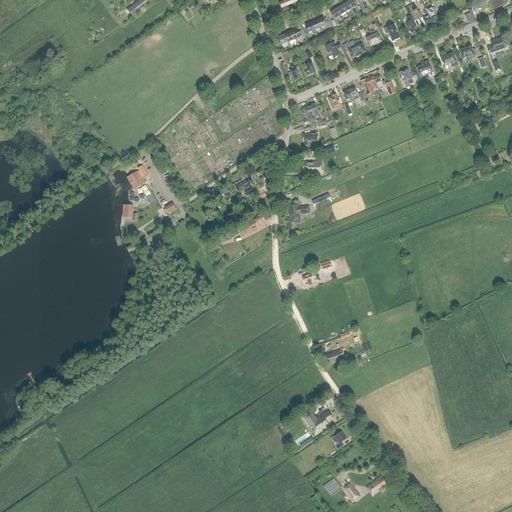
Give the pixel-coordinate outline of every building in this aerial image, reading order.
[(139,0),(125,11),(128,14),(147,0),(139,0)] [(293,2),(294,3),(298,1),(298,0),(287,0),(279,4),(280,7),(281,6),(284,11),(289,9),(287,4),(293,2)] [(353,0),(351,0),(348,2),(352,8),(357,5),(353,0)] [(492,3),(494,9),(501,6),(503,6),(503,5),(503,4),(502,3),(499,0),(489,0),(487,1),(489,4),(492,3)] [(346,12),(352,8),(348,2),(342,6),(346,12)] [(406,8),(410,15),(415,12),(412,5),(406,8)] [(342,6),(337,9),(340,15),(346,12),(342,6)] [(425,9),(426,11),(432,24),(438,21),(432,8),(429,9),(428,8),(425,9)] [(334,19),(340,15),(337,9),(331,13),(334,19)] [(355,15),(356,16),(354,17),(356,19),(357,19),(365,15),(364,11),(355,15)] [(426,27),(432,24),(426,11),(424,12),(424,13),(425,16),(426,16),(426,17),(423,18),(426,27)] [(408,18),(409,21),(405,23),(409,31),(410,31),(411,33),(412,33),(413,33),(414,33),(415,31),(416,31),(415,27),(416,27),(411,16),(408,18)] [(323,18),(317,21),(320,27),(321,27),(325,25),(327,29),(331,27),(329,21),(325,23),(323,18)] [(317,21),(311,23),(314,30),(315,29),(319,28),(321,32),(323,31),(321,27),(320,27),(317,21)] [(315,29),(314,30),(311,23),(305,26),(306,28),(303,30),(305,35),(309,34),(308,33),(313,31),(315,34),(317,33),(315,29)] [(388,33),(389,36),(390,36),(393,41),(399,38),(397,34),(398,34),(394,25),(387,28),(387,27),(383,29),(386,34),(388,33)] [(363,28),(362,27),(359,29),(362,37),(367,35),(364,28),(363,28)] [(297,29),(291,32),(294,40),(295,39),(299,37),(301,41),(303,40),(301,36),(301,37),(297,29)] [(377,43),(381,42),(378,33),(380,32),(379,29),(370,32),(372,36),(375,44),(377,43)] [(284,34),(288,42),(289,42),(293,40),(295,44),(297,43),(295,39),(294,40),(291,32),(284,34)] [(287,43),(288,46),(290,45),(289,42),(288,42),(284,34),(278,37),(280,41),(278,42),(280,45),(281,45),(287,43)] [(375,44),(372,36),(366,38),(370,47),(374,45),(373,44),(375,44)] [(491,41),(492,46),(488,47),(490,53),(502,49),(501,48),(506,46),(502,37),(491,41)] [(354,43),(359,56),(363,54),(363,53),(366,52),(362,43),(363,42),(362,38),(360,39),(360,40),(354,43)] [(355,57),(359,56),(354,43),(353,41),(343,46),(346,52),(349,51),(352,58),(355,56),(355,57)] [(334,58),(335,58),(336,58),(336,57),(340,56),(337,49),(341,47),(339,42),(336,43),(337,45),(335,46),(334,42),(325,46),(328,54),(331,53),(333,58),(334,58)] [(467,47),(467,48),(465,49),(470,61),(473,60),(472,59),(476,57),(475,56),(478,55),(475,49),(472,50),(471,46),(467,47)] [(467,62),(470,61),(465,49),(463,49),(462,49),(460,49),(460,50),(459,51),(462,59),(467,57),(466,59),(467,62)] [(449,55),(447,55),(451,67),(454,66),(453,64),(451,63),(456,61),(453,53),(452,53),(451,53),(449,54),(449,55)] [(454,66),(451,67),(447,55),(444,56),(443,56),(442,57),(441,58),(444,66),(449,64),(448,66),(450,71),(455,69),(454,66)] [(308,62),(309,64),(305,65),(308,72),(305,73),(306,76),(309,75),(315,72),(312,65),(313,65),(311,60),(308,62)] [(417,68),(420,77),(428,73),(430,78),(434,76),(428,61),(422,64),(423,66),(417,68)] [(498,61),(492,63),(495,71),(501,69),(498,61)] [(290,72),(288,73),(290,77),(292,76),(294,82),(300,79),(297,72),(298,72),(295,67),(292,68),(293,70),(290,72)] [(404,72),(409,84),(413,83),(411,78),(412,77),(411,74),(410,75),(408,70),(404,72)] [(405,86),(409,84),(404,72),(400,73),(402,78),(401,79),(402,82),(403,81),(405,86)] [(385,85),(385,86),(383,86),(381,81),(379,75),(375,77),(374,76),(369,78),(370,80),(369,81),(371,85),(370,85),(373,92),(378,90),(378,89),(379,88),(378,87),(381,86),(382,88),(383,89),(384,90),(384,91),(385,92),(389,90),(392,95),(396,93),(391,82),(385,85)] [(364,88),(367,96),(371,94),(372,97),(375,96),(373,92),(370,85),(371,85),(369,81),(370,80),(369,78),(361,81),(364,88)] [(352,89),(349,90),(354,101),(356,100),(360,98),(359,96),(359,94),(357,91),(357,92),(355,87),(352,88),(352,89)] [(346,91),(343,92),(345,97),(346,100),(350,98),(352,102),(354,101),(349,90),(346,91)] [(330,103),(331,106),(332,110),(341,107),(337,98),(336,96),(332,97),(332,98),(329,99),(330,103)] [(315,104),(309,106),(313,114),(315,119),(320,117),(318,112),(319,112),(315,104)] [(315,119),(313,114),(309,106),(303,109),(304,109),(302,110),(301,112),(302,114),(303,114),(305,113),(309,121),(310,124),(316,121),(315,119)] [(481,123),(475,125),(479,132),(484,129),(481,123)] [(241,155),(245,153),(244,150),(246,148),(245,145),(238,148),(241,155)] [(325,149),(327,155),(336,151),(334,145),(325,149)] [(306,162),(306,163),(302,163),(303,171),(306,171),(306,175),(322,175),(322,161),(306,162)] [(139,171),(128,178),(134,188),(135,189),(145,183),(142,177),(143,177),(143,178),(148,175),(143,165),(138,168),(139,171)] [(253,183),(249,176),(245,179),(244,178),(236,183),(234,184),(239,193),(240,192),(244,190),(247,196),(254,192),(251,186),(249,187),(248,185),(253,183)] [(264,192),(257,195),(260,200),(267,196),(264,192)] [(328,195),(312,202),(315,209),(332,202),(328,195)] [(301,213),(301,214),(310,213),(309,206),(299,207),(299,204),(289,205),(290,212),(289,212),(290,223),(296,222),(296,223),(300,222),(300,216),(299,217),(299,213),(301,213)] [(164,211),(167,216),(169,215),(176,211),(173,205),(164,211)] [(124,217),(131,217),(131,218),(134,218),(134,214),(132,214),(133,206),(125,206),(124,217)] [(260,214),(250,220),(251,222),(247,224),(252,232),(259,228),(257,226),(262,223),(261,222),(263,221),(260,214)] [(241,226),(237,229),(239,234),(240,235),(245,233),(241,226)] [(237,229),(228,235),(231,239),(239,234),(237,229)] [(330,261),(321,265),(323,271),(332,267),(330,261)] [(306,275),(306,276),(302,277),(304,282),(305,282),(305,284),(307,284),(309,284),(309,282),(308,280),(310,280),(310,281),(314,279),(313,276),(318,274),(316,270),(311,272),(308,274),(306,275)] [(349,331),(340,334),(342,340),(351,336),(349,331)] [(360,335),(353,337),(356,343),(363,341),(360,335)] [(342,348),(325,355),(328,364),(338,361),(338,359),(345,356),(342,348)] [(313,415),(306,420),(316,434),(328,426),(326,422),(332,418),(328,412),(323,415),(316,419),(313,415)] [(341,432),(334,437),(339,444),(346,439),(341,432)] [(312,437),(298,446),(300,449),(313,440),(312,437)] [(337,448),(334,450),(336,452),(338,450),(339,450),(344,446),(342,443),(336,447),(337,448)] [(381,476),(365,487),(372,497),(380,492),(379,489),(386,484),(381,476)] [(350,482),(343,487),(354,501),(361,496),(350,482)]
